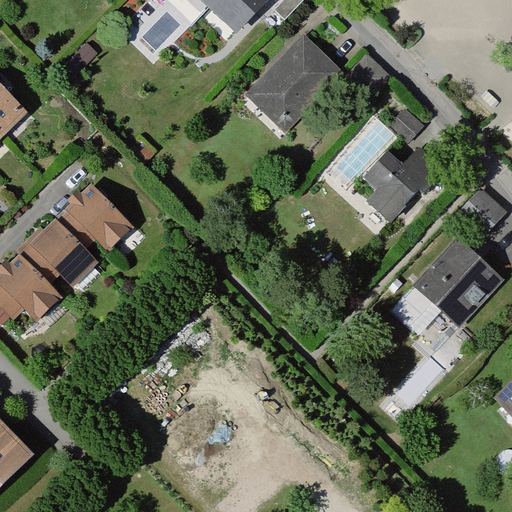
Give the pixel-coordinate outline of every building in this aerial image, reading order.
[(194,0),(232,34),(262,0),(194,0)] [(301,36),(243,95),(282,134),(340,74),(301,36)] [(341,80),(365,104),(389,80),(364,56),(341,80)] [(0,92),(0,138),(23,116),(0,92)] [(388,128),(405,144),(421,127),(403,111),(388,128)] [(372,190),(361,203),(386,224),(413,192),(419,197),(445,166),(418,144),(400,166),(383,152),(360,180),(372,190)] [(85,182),(59,207),(65,212),(54,222),(83,252),(93,242),(104,253),(129,228),(85,182)] [(487,191),(460,217),(483,241),(510,215),(487,191)] [(50,218),(24,243),(30,249),(18,259),(47,289),(58,279),(69,289),(95,265),(83,252),(54,222),(50,218)] [(412,288),(455,327),(498,281),(455,242),(412,288)] [(11,252),(0,262),(0,312),(10,322),(20,312),(30,323),(56,298),(47,289),(18,259),(11,252)] [(511,377),(491,399),(511,419),(511,377)] [(0,483),(29,457),(0,425),(0,483)]
